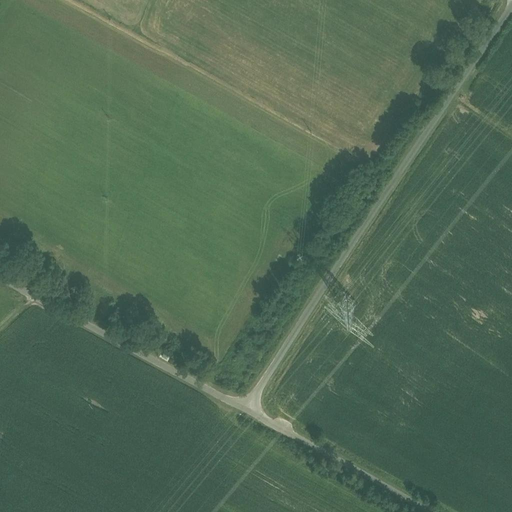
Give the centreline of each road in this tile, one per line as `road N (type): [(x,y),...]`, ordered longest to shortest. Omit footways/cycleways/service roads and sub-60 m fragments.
road 1 (unclassified): [(246,401),(324,273),(511,3)]
road 2 (unclassified): [(246,401),(0,278)]
road 3 (unclassified): [(441,511),(246,401)]
